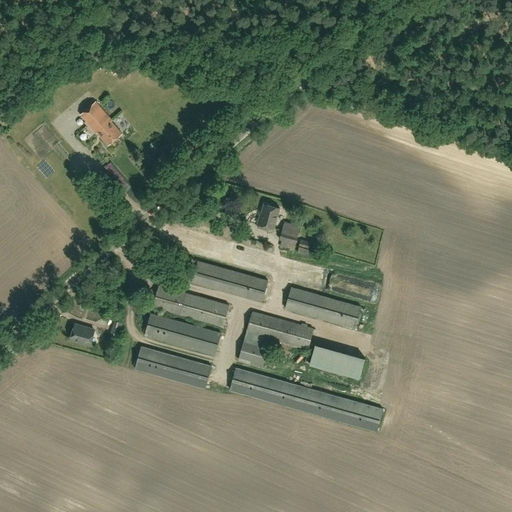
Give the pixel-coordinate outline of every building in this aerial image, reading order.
[(109,145),(122,134),(112,121),(112,120),(96,101),(81,115),(97,133),(98,133),(109,145)] [(126,117),(119,122),(128,134),(134,129),(126,117)] [(264,203),(259,224),(258,226),(267,229),(268,226),(273,228),(279,208),(264,203)] [(283,229),(280,239),(295,243),(298,234),(283,229)] [(192,282),(262,301),(268,280),(198,261),(192,282)] [(153,306),(224,326),(229,305),(159,285),(153,306)] [(285,308),(356,328),(362,307),(291,287),(285,308)] [(263,366),(271,339),(308,350),(314,330),(253,311),(247,331),(239,360),(263,366)] [(222,333),(151,313),(145,335),(216,354),(222,333)] [(123,324),(115,321),(111,335),(119,337),(123,324)] [(95,330),(76,324),(71,339),(91,345),(95,330)] [(308,357),(359,369),(364,347),(313,335),(308,357)] [(136,369),(206,388),(212,366),(142,347),(136,369)] [(297,371),(309,367),(308,361),(295,365),(297,371)] [(378,430),(384,409),(237,368),(231,389),(378,430)]
